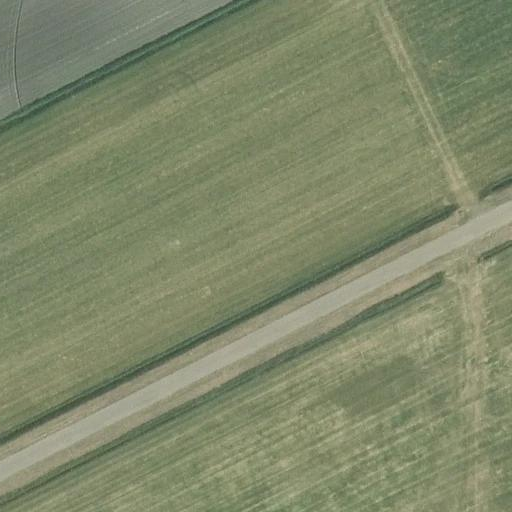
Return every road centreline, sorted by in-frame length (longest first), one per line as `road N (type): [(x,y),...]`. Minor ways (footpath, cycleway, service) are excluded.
road 1 (track): [(0,468),(461,234)]
road 2 (track): [(461,234),(472,404),(468,511)]
